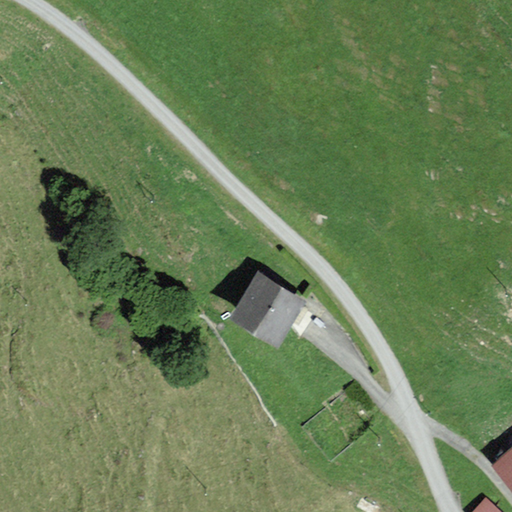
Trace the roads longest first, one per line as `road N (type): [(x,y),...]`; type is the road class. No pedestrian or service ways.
road 1 (residential): [(27,0),(103,56),(338,288),(392,369),(451,511)]
road 2 (track): [(319,344),(400,415),(469,451),(511,495)]
